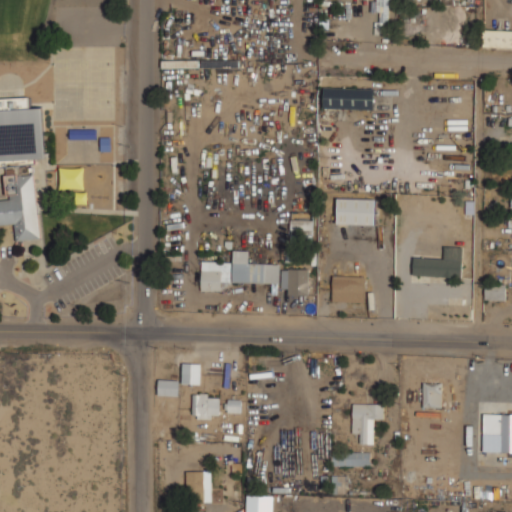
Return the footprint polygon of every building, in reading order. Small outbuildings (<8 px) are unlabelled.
[(511,47),(511,30),(484,30),(484,47),(511,47)] [(374,109),(375,89),(325,88),(324,108),(374,109)] [(0,97),(32,97),(33,108),(46,107),(49,156),(37,157),(38,162),(0,166),(0,97)] [(0,199),(0,225),(16,224),(18,241),(42,238),(35,172),(18,175),(18,173),(6,174),(8,198),(0,199)] [(375,224),(376,199),(338,198),(337,224),(375,224)] [(312,243),(313,220),(290,219),(290,242),(312,243)] [(463,247),(445,246),(444,258),(413,257),(413,275),(462,277),(463,247)] [(202,261),(201,290),(225,291),(225,282),(280,283),(281,264),(249,263),(249,250),(233,250),(233,262),(202,261)] [(309,295),(309,269),(281,269),(281,288),(288,288),(288,295),(309,295)] [(332,301),(365,302),(366,276),(333,275),(332,301)] [(485,299),(505,300),(506,286),(485,285),(485,299)] [(158,395),(179,395),(179,380),(159,379),(158,395)] [(442,407),(442,383),(424,383),(423,407),(442,407)] [(219,417),(220,398),(209,398),(209,394),(193,393),(192,416),(219,417)] [(241,399),(228,399),(228,412),(241,412),(241,399)] [(360,443),(373,444),(374,419),(383,419),(384,404),(353,403),(352,433),(360,433),(360,443)] [(502,435),(501,452),(511,452),(511,413),(484,413),(483,434),(502,435)] [(332,466),(370,465),(370,451),(332,452),(332,466)] [(211,470),(187,471),(187,501),(212,500),(211,470)]
